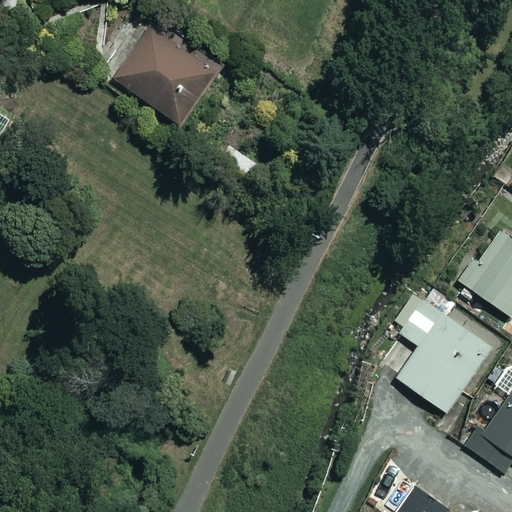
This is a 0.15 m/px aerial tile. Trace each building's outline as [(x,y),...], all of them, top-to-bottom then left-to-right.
[(215,72),(151,27),(114,79),(178,124),(215,72)] [(256,165),(233,148),(221,165),(244,182),(256,165)] [(511,239),(498,230),(461,283),(508,316),(511,310),(511,239)] [(488,350),(421,301),(397,334),(416,349),(395,378),(443,413),(488,350)] [(511,384),(467,447),(502,472),(511,458),(511,384)] [(446,511),(447,511),(415,488),(397,511),(446,511)]
